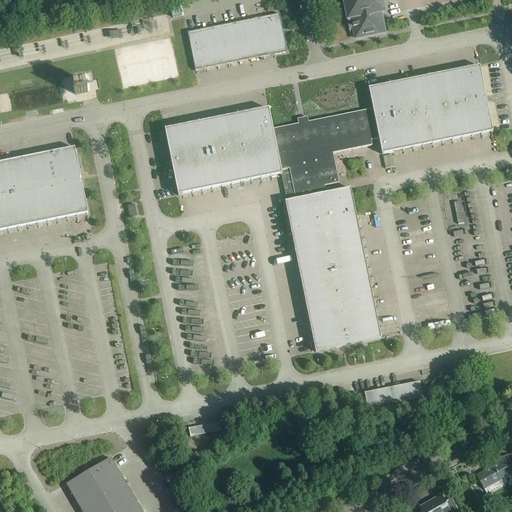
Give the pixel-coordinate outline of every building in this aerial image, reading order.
[(343,0),(348,21),(351,20),(355,39),(384,33),(380,14),(384,13),(381,0),(343,0)] [(188,34),(195,72),(287,53),(280,15),(188,34)] [(333,155),(372,147),(371,142),(379,140),(382,156),(493,133),(480,68),(369,90),(373,110),(273,130),(269,110),(165,131),(178,197),(282,176),(281,172),(289,170),(295,201),(285,203),(315,353),(364,343),(364,345),(368,344),(368,343),(381,340),(351,190),(326,195),(324,187),(339,184),(333,155)] [(0,232),(88,215),(82,185),(80,185),(79,180),(81,180),(75,149),(0,164),(0,232)] [(454,204),(458,225),(464,224),(460,203),(454,204)] [(128,207),(130,219),(137,218),(135,206),(128,207)] [(188,430),(190,438),(191,438),(190,437),(220,431),(220,432),(221,432),(219,424),(219,425),(189,431),(189,430),(188,430)] [(487,495),(483,497),(482,500),(484,503),(488,504),(491,503),(492,499),(488,493),(499,487),(500,488),(507,484),(504,479),(511,475),(511,465),(510,467),(507,462),(510,460),(507,455),(504,457),(497,458),(498,464),(476,476),(487,495)] [(66,486),(81,511),(141,511),(111,460),(66,486)] [(421,511),(458,511),(452,500),(446,504),(441,496),(420,509),(421,511)]
